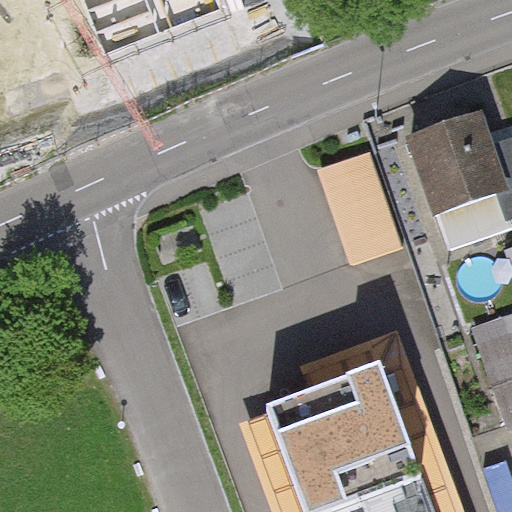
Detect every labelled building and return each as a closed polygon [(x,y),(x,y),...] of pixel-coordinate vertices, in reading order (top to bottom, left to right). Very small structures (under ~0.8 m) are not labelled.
[(223,13),(217,0),(85,0),(108,58),(223,13)] [(472,121),(390,155),(418,223),(490,193),(503,226),(511,222),(511,139),(484,151),(472,121)] [(377,144),(327,159),(359,267),(409,252),(377,144)] [(511,334),(470,351),(501,435),(511,430),(511,334)] [(430,511),(381,379),(267,421),(301,511),(430,511)]
